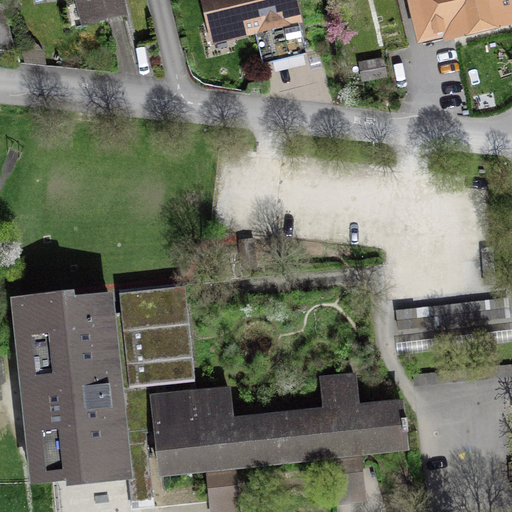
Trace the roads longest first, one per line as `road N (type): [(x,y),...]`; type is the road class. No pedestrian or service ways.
road 1 (residential): [(511,135),(182,99)]
road 2 (residential): [(182,99),(0,81)]
